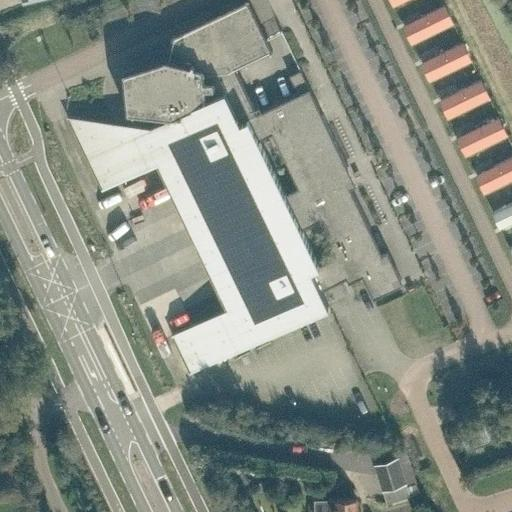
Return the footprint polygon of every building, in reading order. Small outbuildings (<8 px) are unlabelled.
[(399,0),(405,11),(423,3),(424,5),(433,0),(399,0)] [(289,74),(298,92),(258,111),(236,66),(272,49),(250,3),(212,21),(210,17),(172,35),(166,57),(123,71),(127,110),(164,114),(166,118),(151,125),(69,116),(103,188),(160,160),(196,234),(230,305),(172,333),(190,371),(212,360),(328,304),(321,288),(346,276),(348,281),(362,274),(371,293),(401,278),(387,248),(381,251),(342,169),(348,166),(301,68),(289,74)] [(428,27),(414,34),(421,47),(438,38),(440,41),(462,30),(454,12),(427,25),(428,27)] [(446,64),(432,71),(439,84),(457,76),(458,78),(480,67),(472,49),(445,62),(446,64)] [(465,101),(452,108),(458,121),(476,113),(477,115),(500,104),(491,86),(464,99),(465,101)] [(481,137),(467,144),(474,157),(491,148),(493,151),(511,141),(511,132),(507,122),(480,135),(481,137)] [(499,175),(486,181),(492,194),(510,186),(511,188),(511,187),(511,165),(498,172),(499,175)] [(511,211),(503,216),(510,232),(511,231),(511,211)] [(407,455),(376,466),(389,501),(410,494),(409,493),(419,490),(407,455)] [(354,511),(354,498),(313,499),(313,511),(354,511)]
